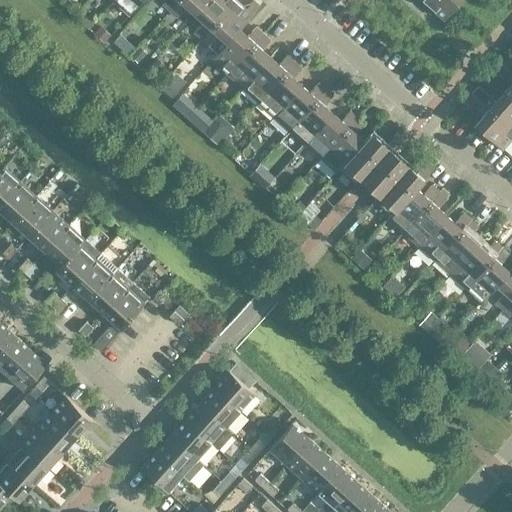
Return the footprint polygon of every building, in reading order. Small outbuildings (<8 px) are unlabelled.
[(114,0),(113,1),(129,15),(142,0),(114,0)] [(179,0),(166,0),(163,4),(170,11),(179,0)] [(207,0),(179,0),(170,11),(177,17),(189,3),(198,11),(207,0)] [(207,0),(198,11),(206,19),(194,32),(201,39),(236,0),(207,0)] [(252,14),(237,1),(236,0),(201,39),(208,45),(221,32),(229,39),(236,32),(252,14)] [(431,0),(428,4),(444,19),(460,0),(431,0)] [(236,32),(229,39),(211,59),(227,73),(263,33),(256,27),(244,39),(236,32)] [(263,33),(227,73),(242,87),(267,60),(259,52),(270,40),(263,33)] [(267,60),(242,87),(258,101),(294,61),(287,55),(276,67),(267,60)] [(294,61),(258,101),(274,116),(298,88),(290,80),(301,68),(294,61)] [(511,73),(507,69),(501,76),(511,85),(511,88),(506,95),(511,100),(511,73)] [(298,88),(274,116),(289,130),(325,89),(318,83),(307,95),(298,88)] [(325,89),(289,130),(305,144),(330,116),(321,108),(332,96),(325,89)] [(218,142),(234,125),(218,110),(212,116),(184,90),(174,102),(218,142)] [(511,100),(506,95),(498,104),(486,93),(480,100),(511,128),(511,100)] [(511,136),(511,128),(480,100),(473,107),(485,118),(478,127),(502,148),(511,136)] [(338,123),(330,116),(305,144),(321,158),(356,117),(349,111),(338,123)] [(356,117),(321,158),(336,171),(340,167),(361,144),(360,143),(353,136),(364,124),(356,117)] [(373,130),(360,143),(361,144),(340,167),(356,182),(389,145),(373,130)] [(389,145),(356,182),(362,187),(375,199),(408,162),(395,150),(389,145)] [(243,150),(235,159),(250,173),(258,164),(243,150)] [(408,162),(375,199),(391,213),(412,190),(413,190),(434,167),(425,159),(416,169),(408,162)] [(4,167),(0,171),(0,203),(20,181),(4,167)] [(20,181),(0,203),(0,210),(13,222),(36,196),(20,181)] [(412,190),(391,213),(387,217),(403,231),(439,191),(432,185),(421,197),(413,190),(412,190)] [(439,191),(403,231),(419,246),(443,218),(435,210),(446,198),(439,191)] [(36,196),(13,222),(29,236),(52,210),(36,196)] [(52,210),(29,236),(45,250),(68,225),(52,210)] [(443,218),(419,246),(434,260),(470,219),(463,213),(452,225),(443,218)] [(470,219),(434,260),(450,274),(475,246),(466,238),(477,226),(470,219)] [(68,225),(45,250),(60,264),(51,275),(51,276),(84,239),(68,225)] [(84,239),(51,276),(58,281),(63,276),(72,285),(95,259),(80,245),(85,240),(84,239)] [(475,246),(450,274),(466,288),(501,247),(494,241),(483,254),(475,246)] [(9,259),(15,252),(8,246),(2,253),(9,259)] [(501,247),(466,288),(481,302),(499,281),(506,274),(498,266),(509,254),(501,247)] [(95,259),(72,285),(82,293),(77,298),(84,304),(111,273),(95,259)] [(25,273),(31,266),(24,261),(18,267),(25,273)] [(31,279),(37,272),(31,266),(25,273),(31,279)] [(511,267),(506,274),(499,281),(508,289),(495,303),(503,309),(511,298),(511,267)] [(111,273),(84,304),(90,310),(95,305),(104,313),(127,288),(111,273)] [(101,351),(144,303),(127,288),(104,313),(114,322),(109,327),(108,327),(93,344),(101,351)] [(52,295),(46,301),(52,307),(58,300),(52,295)] [(511,298),(503,309),(510,316),(511,313),(511,298)] [(58,300),(52,307),(59,313),(65,306),(58,300)] [(179,325),(189,314),(179,304),(169,316),(179,325)] [(0,322),(0,349),(14,334),(0,322)] [(84,336),(90,329),(84,324),(78,330),(84,336)] [(14,334),(0,349),(0,368),(7,375),(30,349),(14,334)] [(30,349),(7,375),(23,389),(51,358),(44,352),(39,357),(30,349)] [(261,386),(241,368),(234,375),(255,394),(261,386)] [(255,394),(234,375),(229,371),(214,387),(240,410),(255,394)] [(43,376),(35,385),(42,391),(50,382),(43,376)] [(240,410),(214,387),(200,403),(225,427),(240,410)] [(96,423),(65,396),(50,412),(76,435),(85,426),(90,430),(96,423)] [(29,405),(22,399),(14,409),(21,415),(29,405)] [(225,427),(200,403),(185,419),(211,443),(218,449),(233,433),(225,427)] [(21,415),(14,409),(6,418),(13,424),(21,415)] [(76,435),(50,412),(36,428),(62,451),(76,435)] [(211,443),(185,419),(171,436),(197,459),(211,443)] [(264,432),(271,438),(279,429),(272,423),(264,432)] [(309,438),(292,423),(269,449),(285,464),(309,438)] [(62,451),(36,428),(21,444),(47,467),(62,451)] [(197,459),(171,436),(156,452),(182,475),(189,481),(203,465),(197,459)] [(256,454),(265,444),(259,438),(250,448),(256,454)] [(325,452),(309,438),(285,464),(301,478),(325,452)] [(47,467),(21,444),(7,461),(33,484),(47,467)] [(248,463),(256,454),(250,448),(242,457),(248,463)] [(182,475),(156,452),(141,468),(167,491),(182,475)] [(341,467),(325,452),(301,478),(318,493),(341,467)] [(33,484),(7,461),(0,468),(0,483),(18,500),(33,484)] [(357,481),(341,467),(318,493),(334,507),(357,481)] [(227,486),(236,477),(229,471),(221,480),(227,486)] [(254,480),(272,496),(278,490),(260,473),(254,480)] [(243,478),(237,484),(246,493),(252,486),(243,478)] [(220,495),(227,486),(221,480),(213,489),(220,495)] [(358,511),(373,496),(357,481),(334,507),(339,511),(358,511)] [(18,500),(0,483),(0,506),(11,494),(18,500)] [(387,511),(389,510),(373,496),(358,511),(387,511)] [(271,511),(275,507),(267,499),(261,505),(268,511),(271,511)] [(293,502),(287,509),(289,511),(299,511),(302,510),(293,502)]
